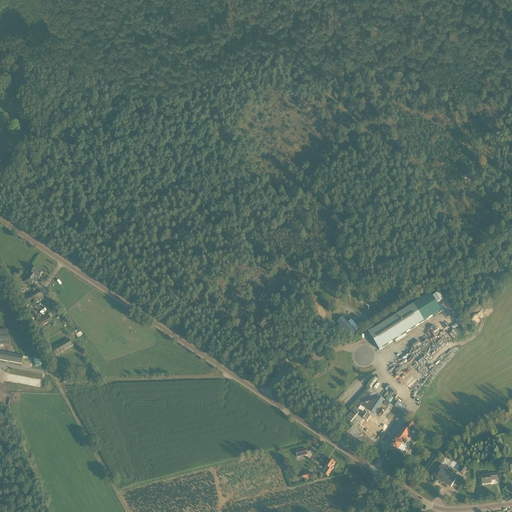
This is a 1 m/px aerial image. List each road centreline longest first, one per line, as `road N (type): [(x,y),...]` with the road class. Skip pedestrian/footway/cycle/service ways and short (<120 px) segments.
road 1 (tertiary): [(380,473),(0,220)]
road 2 (track): [(183,73),(223,46),(286,24),(321,85),(402,163),(462,247),(479,252)]
road 3 (track): [(183,73),(0,160)]
road 4 (track): [(48,371),(109,379),(235,377)]
road 5 (track): [(368,130),(473,0)]
road 6 (track): [(48,371),(127,511)]
